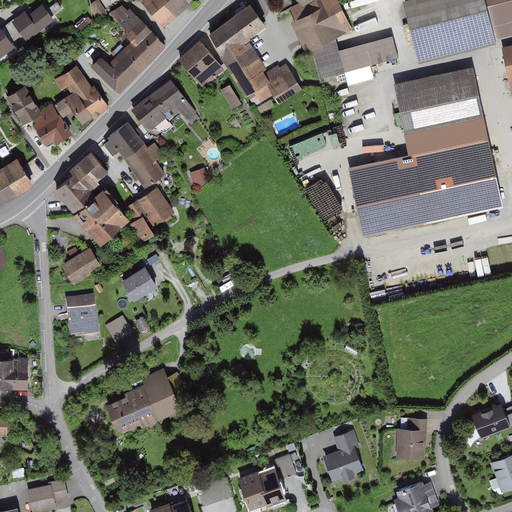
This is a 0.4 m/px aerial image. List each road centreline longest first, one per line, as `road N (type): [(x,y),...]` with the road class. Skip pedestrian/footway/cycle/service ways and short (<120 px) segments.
road 1 (residential): [(54,394),(258,282),(511,222)]
road 2 (tertiary): [(219,0),(25,201)]
road 3 (residential): [(54,394),(42,232),(25,201)]
road 4 (residential): [(467,511),(446,472),(448,415),(511,361)]
